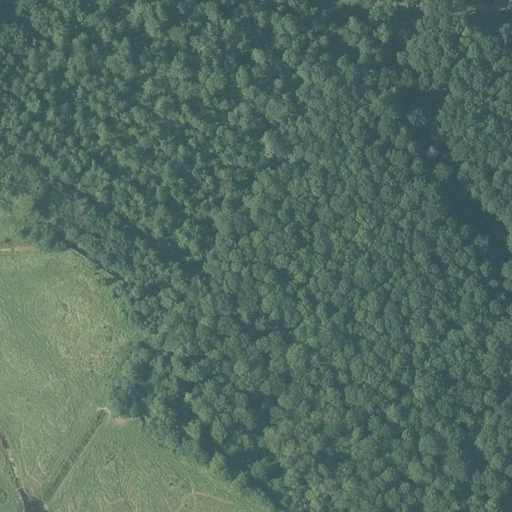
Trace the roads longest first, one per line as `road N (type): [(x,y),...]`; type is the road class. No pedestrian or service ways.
road 1 (track): [(0,140),(511,486)]
road 2 (track): [(346,0),(511,8)]
road 3 (track): [(437,511),(511,401)]
